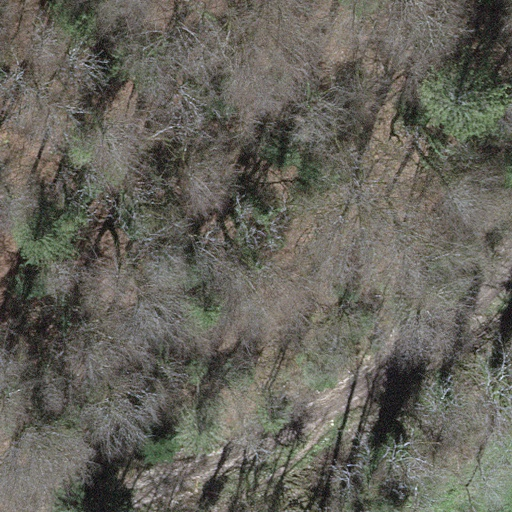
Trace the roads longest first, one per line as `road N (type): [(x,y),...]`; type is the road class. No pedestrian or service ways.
road 1 (track): [(315,424),(511,276)]
road 2 (track): [(124,511),(315,424)]
